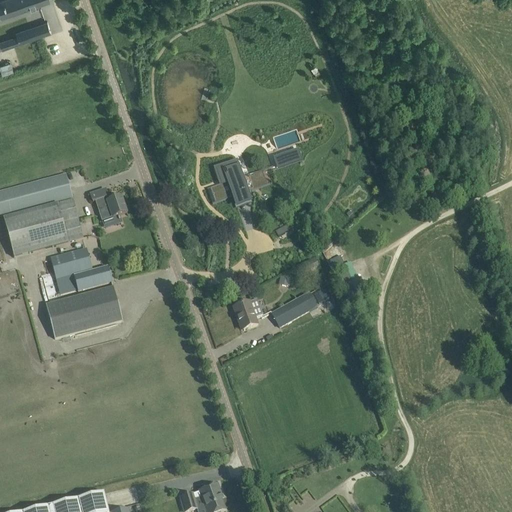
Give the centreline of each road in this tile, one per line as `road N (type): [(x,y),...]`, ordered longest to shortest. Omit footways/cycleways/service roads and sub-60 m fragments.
road 1 (unclassified): [(259,511),(82,0)]
road 2 (track): [(307,511),(355,477),(392,471),(410,454),(379,337),(378,311),(401,245),(511,183)]
road 3 (track): [(365,0),(442,216)]
